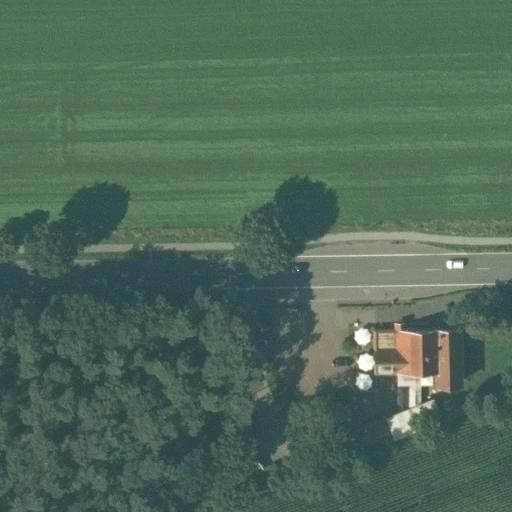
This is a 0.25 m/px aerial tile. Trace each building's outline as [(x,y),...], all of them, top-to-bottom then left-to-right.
[(438,328),(405,329),(405,328),(395,328),(395,331),(396,330),(396,347),(375,348),(373,327),(374,369),(376,370),(437,368),(439,368),(438,328)] [(458,327),(438,328),(439,368),(437,368),(437,383),(459,382),(458,327)] [(403,371),(403,385),(428,384),(427,369),(403,371)] [(402,437),(433,424),(424,402),(392,415),(402,437)] [(367,425),(348,433),(354,447),(372,440),(367,425)]
